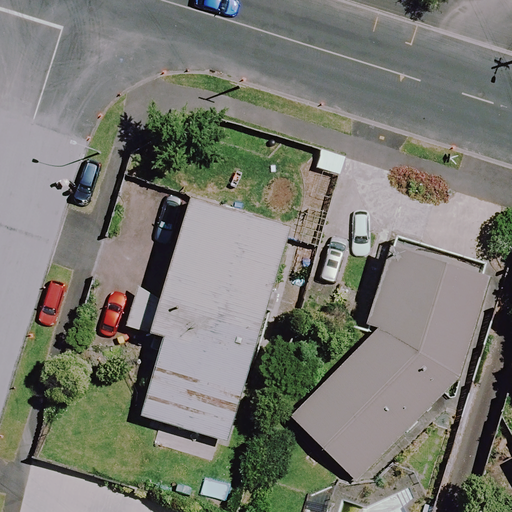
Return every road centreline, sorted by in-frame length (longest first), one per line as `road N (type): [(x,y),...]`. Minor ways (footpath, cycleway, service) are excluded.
road 1 (residential): [(511,111),(163,0)]
road 2 (residential): [(72,0),(0,236)]
